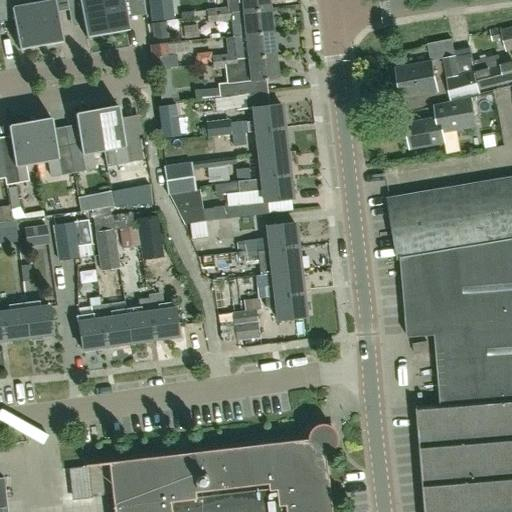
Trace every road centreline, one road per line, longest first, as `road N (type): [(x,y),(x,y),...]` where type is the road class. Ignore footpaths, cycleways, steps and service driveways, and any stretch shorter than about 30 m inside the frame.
road 1 (residential): [(0,419),(367,367)]
road 2 (unclassified): [(367,367),(329,16)]
road 3 (residential): [(0,77),(129,52),(134,78),(19,98)]
road 4 (unclassified): [(384,511),(367,367)]
road 5 (residential): [(451,0),(329,16)]
